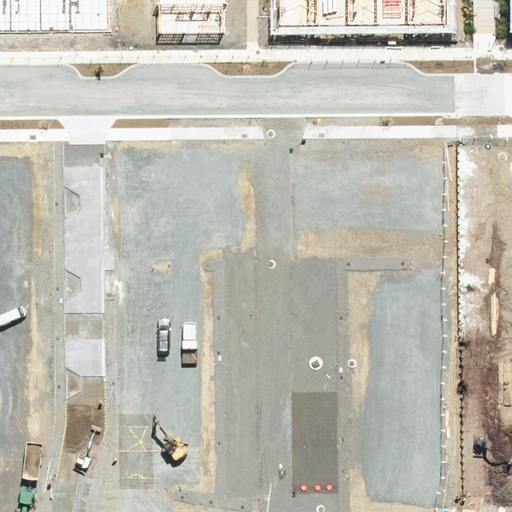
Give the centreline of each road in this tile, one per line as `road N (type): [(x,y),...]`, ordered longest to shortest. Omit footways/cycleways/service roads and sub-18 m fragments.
road 1 (residential): [(511,89),(81,95)]
road 2 (residential): [(68,511),(84,395),(81,95)]
